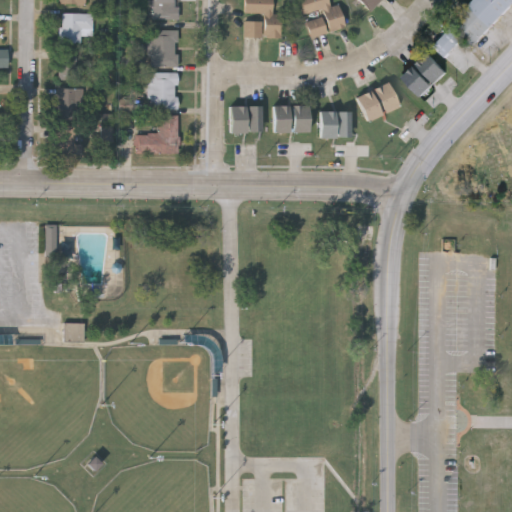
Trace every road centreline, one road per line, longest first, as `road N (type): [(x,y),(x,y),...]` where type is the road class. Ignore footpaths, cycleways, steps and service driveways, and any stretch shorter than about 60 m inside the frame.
road 1 (tertiary): [(511,60),(431,145),(399,197),(387,247),(387,511)]
road 2 (tertiary): [(399,197),(360,187),(0,184)]
road 3 (residential): [(436,0),(369,62),(302,78),(216,78)]
road 4 (residential): [(217,0),(214,186)]
road 5 (residential): [(29,0),(26,185)]
